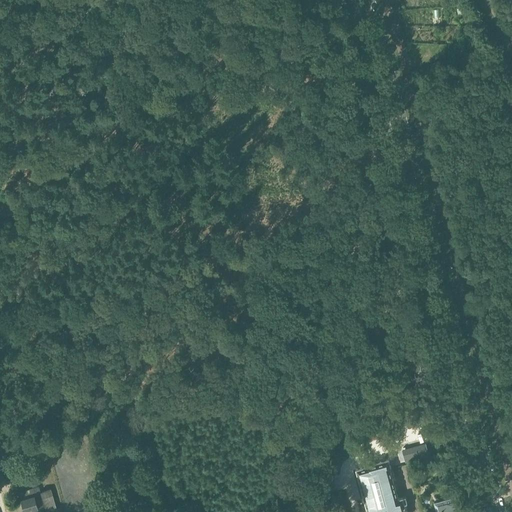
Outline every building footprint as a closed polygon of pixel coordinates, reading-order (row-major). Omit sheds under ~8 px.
[(100,445),(101,447),(130,439),(128,435),(100,445)] [(403,450),(406,461),(429,455),(426,444),(403,450)] [(125,454),(127,462),(132,461),(132,460),(137,460),(136,456),(132,457),(131,453),(125,454)] [(356,469),(367,511),(406,511),(403,498),(398,499),(390,469),(391,468),(388,460),(366,466),(366,467),(356,469)] [(20,493),(25,511),(46,511),(40,492),(38,487),(20,493)] [(434,503),(436,511),(460,511),(456,497),(434,503)]
